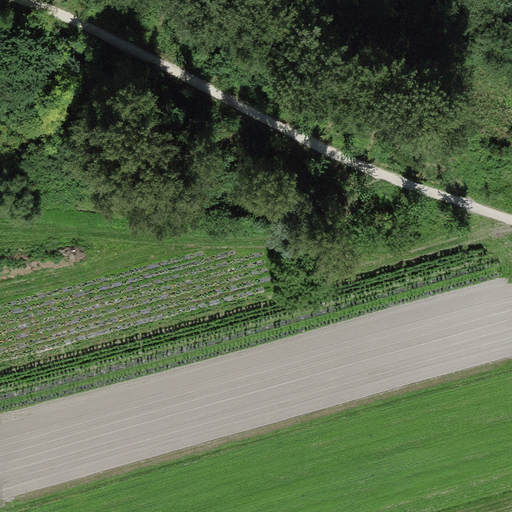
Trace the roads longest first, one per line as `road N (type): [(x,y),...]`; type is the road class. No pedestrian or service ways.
road 1 (track): [(511,217),(18,0)]
road 2 (track): [(511,251),(0,229)]
